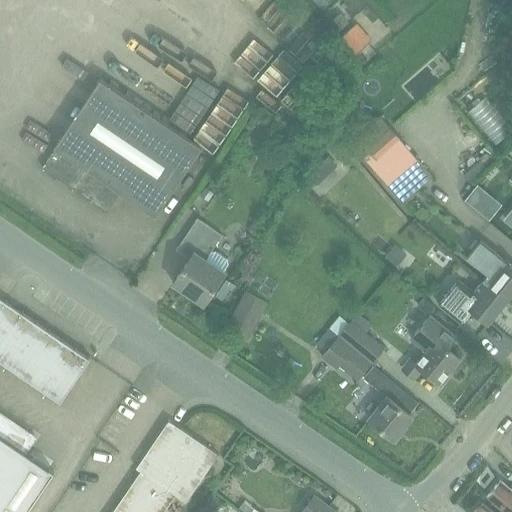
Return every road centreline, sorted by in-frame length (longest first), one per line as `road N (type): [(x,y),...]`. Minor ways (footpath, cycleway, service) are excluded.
road 1 (unclassified): [(0,242),(402,511)]
road 2 (unknown): [(143,338),(36,511)]
road 3 (residential): [(410,511),(511,393)]
